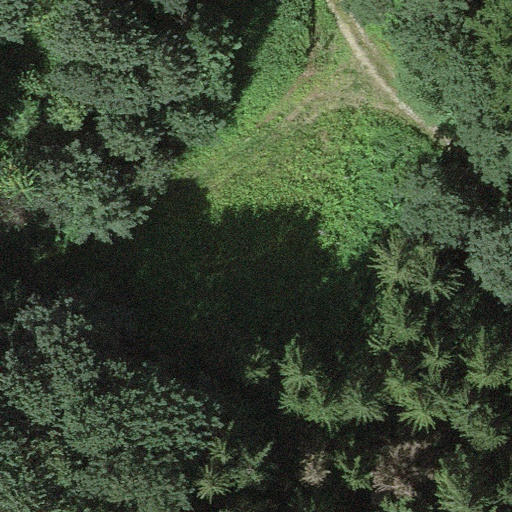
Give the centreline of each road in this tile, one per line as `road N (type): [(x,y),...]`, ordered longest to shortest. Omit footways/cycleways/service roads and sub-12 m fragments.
road 1 (track): [(0,265),(194,164),(361,60)]
road 2 (track): [(511,245),(457,208),(328,0)]
